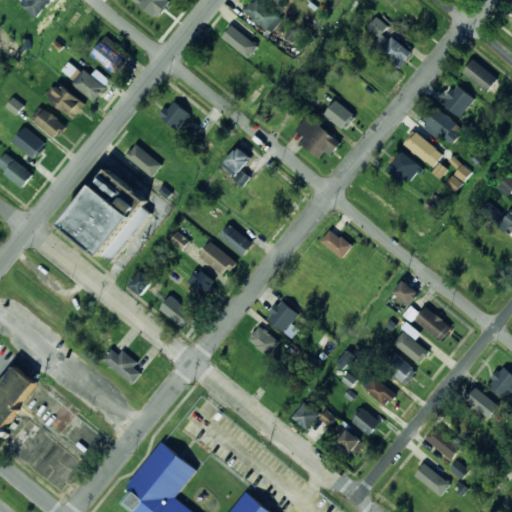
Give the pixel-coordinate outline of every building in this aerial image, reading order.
[(17,0),(38,16),(50,0),(17,0)] [(137,0),(160,19),(171,6),(163,0),(137,0)] [(285,16),(261,0),(252,0),(244,14),(274,33),(285,16)] [(388,27),(378,18),(369,28),(381,38),(375,45),(402,68),(413,55),(385,31),(388,27)] [(225,39),(248,58),(261,42),(238,23),(225,39)] [(130,54),(108,36),(93,55),(116,73),(130,54)] [(204,63),(230,82),(243,65),(217,45),(204,63)] [(464,72),(488,93),(499,80),(475,59),(464,72)] [(393,77),(378,60),(366,72),(381,88),(393,77)] [(107,88),(82,66),(70,80),(95,102),(107,88)] [(340,96),(365,110),(374,93),(350,80),(340,96)] [(49,98),(76,119),(88,104),(61,83),(49,98)] [(461,117),(476,100),(459,84),(443,101),(461,117)] [(25,105),(14,96),(7,106),(17,115),(25,105)] [(191,114),(175,100),(162,115),(178,129),(191,114)] [(326,116),(345,130),(356,115),(337,101),(326,116)] [(67,126),(46,108),(35,121),(56,139),(67,126)] [(463,122),(431,112),(425,133),(457,143),(463,122)] [(303,148),(323,156),(325,151),(336,156),(343,136),(304,120),(299,132),(308,136),(303,148)] [(64,154),(24,129),(14,145),(54,170),(64,154)] [(434,168),(445,155),(417,131),(406,143),(434,168)] [(128,156),(147,173),(158,161),(139,143),(128,156)] [(254,159),(240,147),(225,165),(238,177),(254,159)] [(423,168),(402,151),(387,170),(408,187),(423,168)] [(35,177),(9,152),(0,161),(0,166),(24,189),(35,177)] [(449,169),(440,162),(432,171),(441,178),(449,169)] [(454,174),(464,181),(472,171),(462,164),(454,174)] [(111,259),(153,201),(109,169),(66,226),(111,259)] [(447,183),(457,190),(463,182),(453,175),(447,183)] [(511,191),(511,178),(508,175),(499,188),(509,195),(511,191)] [(242,212),(265,237),(277,225),(254,201),(242,212)] [(479,212),(505,233),(509,228),(511,230),(511,209),(507,216),(488,201),(479,212)] [(245,256),(255,244),(232,224),(222,236),(245,256)] [(354,247),(333,229),(322,241),(343,259),(354,247)] [(171,240),(183,250),(190,241),(178,231),(171,240)] [(505,262),(511,252),(511,245),(495,234),(485,248),(505,262)] [(239,264),(213,241),(201,256),(227,278),(239,264)] [(207,298),(219,283),(199,268),(188,283),(207,298)] [(131,284),(142,295),(153,283),(143,272),(131,284)] [(286,290),(307,307),(318,294),(297,276),(286,290)] [(410,304),(419,292),(404,280),(395,293),(410,304)] [(161,309),(185,329),(196,316),(172,296),(161,309)] [(301,314),(281,300),(267,319),(287,333),(301,314)] [(417,320),(443,341),(454,328),(428,307),(417,320)] [(403,328),(417,339),(422,334),(408,322),(403,328)] [(250,341),(270,357),(281,342),(261,327),(250,341)] [(436,350),(413,332),(401,348),(424,366),(436,350)] [(121,355),(113,349),(104,360),(134,385),(146,370),(123,352),(121,355)] [(356,355),(348,349),(336,363),(344,370),(356,355)] [(416,369),(395,353),(384,367),(405,383),(416,369)] [(511,393),(511,372),(504,366),(490,383),(508,398),(511,393)] [(0,389),(0,439),(40,384),(17,367),(0,389)] [(398,396),(373,374),(363,386),(389,407),(398,396)] [(502,407),(478,387),(468,400),(492,420),(502,407)] [(320,414),(306,403),(294,419),(309,430),(320,414)] [(383,422),(365,408),(354,422),(371,436),(383,422)] [(476,442),(488,428),(465,409),(453,424),(476,442)] [(337,417),(326,410),(320,418),(331,426),(337,417)] [(365,441),(342,423),(333,435),(339,440),(336,445),(352,457),(365,441)] [(431,442),(454,462),(465,448),(442,429),(431,442)] [(125,503),(135,511),(134,511),(271,511),(248,493),(232,511),(195,511),(178,498),(200,470),(164,442),(130,484),(136,489),(125,503)] [(437,490),(449,477),(425,455),(413,468),(437,490)] [(450,469),(463,479),(470,469),(457,460),(450,469)]
